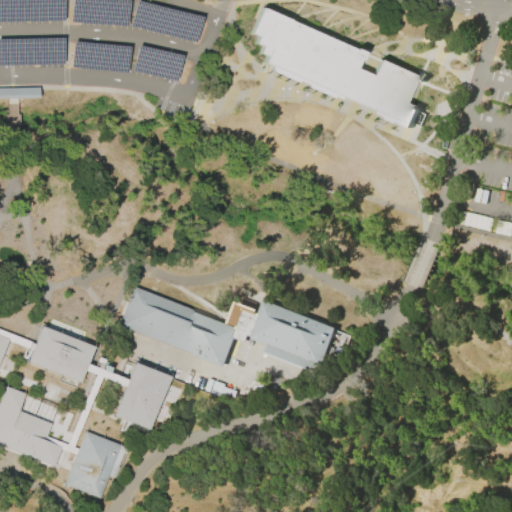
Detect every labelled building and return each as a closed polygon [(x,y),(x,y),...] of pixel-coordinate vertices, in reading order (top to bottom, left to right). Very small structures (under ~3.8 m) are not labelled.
[(418,105),(417,108),(425,112),(420,123),(412,120),(411,123),(262,57),(265,51),(258,48),(261,42),(254,38),(257,32),(249,29),(260,4),(353,45),(354,43),(362,47),(355,64),(371,71),(378,55),(415,72),(403,99),(418,105)] [(0,88),(0,99),(5,99),(5,129),(17,128),(16,99),(37,99),(37,88),(0,88)] [(297,120),(326,128),(330,113),(300,106),(297,120)] [(363,129),(349,122),(335,149),(349,156),(363,129)] [(259,146),(286,161),(294,147),(267,133),(259,146)] [(360,170),(375,144),(362,136),(346,162),(360,170)] [(321,173),(326,158),(297,149),(292,164),(321,173)] [(359,179),(374,185),(386,158),(372,151),(359,179)] [(323,177),(352,185),(356,169),(327,162),(323,177)] [(383,200),(398,174),(384,166),(369,192),(383,200)] [(335,324),(334,328),(350,334),(338,364),(323,358),(321,363),(317,361),(315,367),(265,348),(267,343),(250,336),(251,333),(246,332),(243,339),(233,334),(221,363),(116,323),(131,284),(226,321),(235,297),(257,306),(261,296),(335,324)] [(41,323),(27,359),(79,380),(92,344),(41,323)] [(0,357),(8,337),(0,333),(0,357)] [(168,374),(133,360),(112,413),(147,427),(168,374)] [(43,438),(60,445),(52,465),(0,444),(0,394),(4,384),(22,391),(15,409),(49,422),(43,438)] [(120,443),(84,429),(64,482),(99,496),(120,443)]
